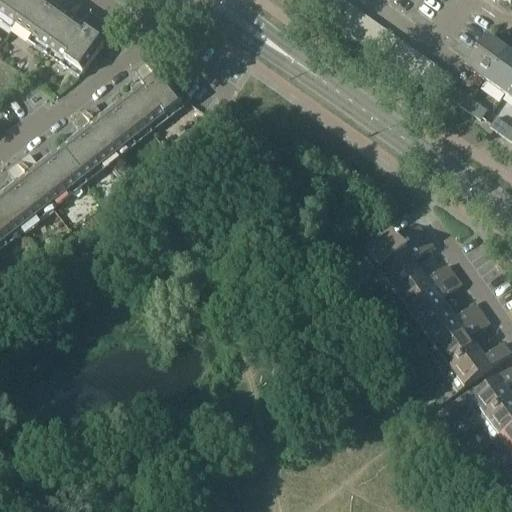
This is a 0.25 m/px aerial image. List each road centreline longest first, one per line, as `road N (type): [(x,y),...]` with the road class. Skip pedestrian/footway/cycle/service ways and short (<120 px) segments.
road 1 (residential): [(172,0),(141,45),(0,153)]
road 2 (tertiary): [(329,85),(511,215)]
road 3 (tertiary): [(189,0),(302,80),(329,85)]
road 4 (residential): [(511,335),(435,221)]
road 5 (tertiary): [(329,85),(315,64),(225,0)]
